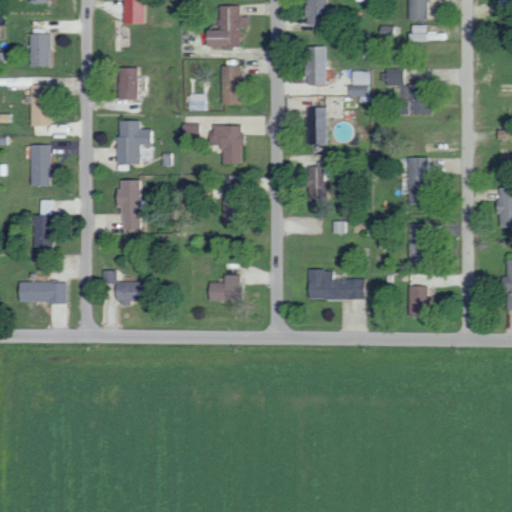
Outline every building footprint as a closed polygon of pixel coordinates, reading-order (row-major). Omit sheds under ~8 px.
[(141,0),(122,0),(122,23),(142,23),(141,0)] [(326,0),(305,0),(305,25),(313,25),(313,33),(327,33),(326,0)] [(408,0),(408,19),(427,20),(427,0),(408,0)] [(238,46),(239,28),(245,28),(245,16),(238,15),(238,5),(219,5),(218,30),(204,29),(203,46),(238,46)] [(428,25),(410,24),(409,41),(428,41),(428,25)] [(48,33),(28,33),(29,65),(49,65),(48,33)] [(324,46),(305,46),(305,85),(325,84),(324,46)] [(220,103),(239,104),(240,66),(221,65),(220,103)] [(135,67),(116,67),(117,99),(136,98),(135,67)] [(386,84),(405,85),(405,74),(417,74),(417,68),(386,68),(386,84)] [(371,71),(352,71),(352,83),(371,83),(371,71)] [(371,85),(349,84),(348,95),(370,96),(371,85)] [(205,94),(189,93),(188,110),(205,110),(205,94)] [(406,114),(407,101),(395,100),(395,113),(406,114)] [(325,107),(305,108),(307,144),(326,143),(325,107)] [(181,137),(198,138),(198,118),(182,118),(181,137)] [(116,163),(138,163),(139,143),(149,143),(149,128),(139,128),(139,120),(117,120),(116,163)] [(221,163),(241,163),(242,125),(210,124),(210,144),(222,144),(221,163)] [(495,138),(511,138),(511,128),(495,128),(495,138)] [(50,144),(31,144),(30,184),(50,185),(50,144)] [(429,203),(430,158),(408,157),(406,203),(429,203)] [(335,179),(335,166),(306,165),(306,199),(325,199),(325,179),(335,179)] [(244,222),(242,184),(221,184),(223,222),(244,222)] [(511,186),(496,187),(497,227),(511,226),(511,186)] [(52,199),(40,199),(40,214),(33,214),(34,247),(53,246),(52,199)] [(347,233),(347,221),(332,221),(332,233),(347,233)] [(408,260),(427,260),(428,224),(409,223),(408,260)] [(499,291),(506,291),(505,309),(511,309),(511,258),(506,259),(506,276),(500,276),(499,291)] [(307,269),(307,298),(363,299),(363,279),(331,278),(331,269),(307,269)] [(146,299),(146,281),(116,281),(116,270),(102,270),(102,283),(115,283),(115,302),(131,303),(131,299),(146,299)] [(223,281),(207,282),(207,300),(239,300),(239,275),(223,275),(223,281)] [(66,282),(17,281),(17,302),(65,302),(66,282)] [(408,285),(407,314),(426,315),(426,286),(408,285)]
